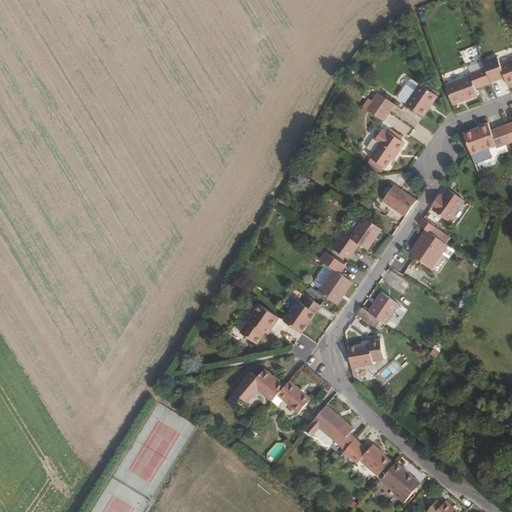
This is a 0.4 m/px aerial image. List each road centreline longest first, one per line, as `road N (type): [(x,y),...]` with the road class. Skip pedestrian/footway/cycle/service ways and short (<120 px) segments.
road 1 (track): [(417,0),(358,45),(77,511)]
road 2 (residential): [(485,511),(363,409),(332,343),(434,187),(432,149),(456,125),(511,103)]
